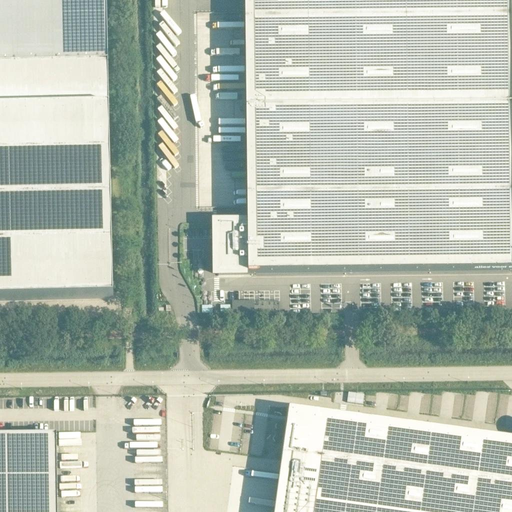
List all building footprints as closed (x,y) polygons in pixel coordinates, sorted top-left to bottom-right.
[(0,0),(0,67),(108,65),(106,0),(0,0)] [(511,68),(511,0),(244,0),(247,226),(216,226),(217,276),(511,272),(511,68)] [(108,65),(0,67),(0,302),(113,300),(108,65)] [(209,234),(185,235),(185,252),(210,252),(209,234)] [(223,284),(202,284),(202,304),(223,304),(223,284)] [(429,393),(429,405),(444,405),(443,393),(429,393)] [(511,511),(511,442),(289,411),(275,511),(511,511)] [(0,437),(0,511),(57,511),(56,437),(0,437)]
